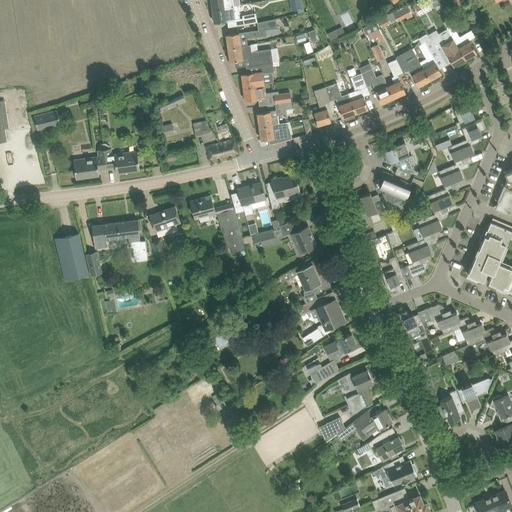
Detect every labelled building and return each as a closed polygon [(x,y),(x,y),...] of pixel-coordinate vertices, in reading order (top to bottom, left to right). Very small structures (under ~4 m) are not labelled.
[(211,0),(211,2),(210,2),(211,7),(212,7),(212,8),(233,6),(232,0),(211,0)] [(301,0),(290,0),(292,11),(298,10),(301,9),(303,9),(302,4),(301,0)] [(415,6),(420,16),(432,9),(428,0),(415,6)] [(212,9),(211,10),(212,15),(213,15),(214,21),(240,18),(239,11),(238,5),(233,6),(212,8),(212,9)] [(393,13),(398,22),(406,17),(407,19),(412,16),(407,5),(393,13)] [(256,13),(243,15),(244,25),(257,22),(256,13)] [(379,20),(382,27),(391,22),(387,16),(379,20)] [(236,33),(226,34),(228,48),(248,45),(247,38),(267,35),(267,29),(277,28),(276,18),(271,19),(257,22),(257,23),(258,30),(236,33)] [(449,18),(445,20),(443,21),(447,29),(458,48),(465,59),(477,52),(469,40),(476,36),(471,29),(460,36),(449,18)] [(377,23),(364,29),(369,40),(377,36),(382,34),(377,23)] [(308,32),(312,41),(319,39),(315,29),(308,32)] [(436,29),(428,35),(445,66),(451,62),(453,66),(465,59),(458,48),(447,29),(439,34),(436,29)] [(334,30),(327,34),(330,40),(337,37),(334,30)] [(420,62),(423,68),(430,80),(441,73),(435,62),(430,52),(435,49),(441,58),(440,58),(447,70),(445,66),(428,35),(427,33),(418,38),(422,43),(419,45),(426,58),(420,62)] [(310,42),(304,44),(307,54),(313,52),(310,42)] [(384,58),(377,43),(371,46),(378,61),(384,58)] [(248,45),(228,48),(230,61),(249,58),(250,66),(260,64),(273,63),(271,50),(271,49),(252,51),(251,44),(248,45)] [(407,67),(413,78),(418,86),(430,80),(423,68),(417,72),(406,53),(396,57),(397,59),(402,70),(407,67)] [(402,70),(397,59),(388,63),(394,76),(392,77),(394,83),(400,80),(397,74),(403,72),(402,70)] [(260,71),(241,74),(243,87),(264,84),(264,83),(263,73),(274,71),(273,66),(273,63),(260,64),(260,71)] [(372,68),(361,73),(366,86),(372,84),(377,94),(381,103),(393,98),(388,86),(383,74),(376,77),(372,68)] [(355,90),(348,93),(355,113),(368,108),(364,96),(361,89),(366,86),(361,73),(350,77),(355,90)] [(394,83),(388,86),(393,98),(405,92),(400,80),(394,83)] [(336,82),(326,86),(331,101),(336,99),(339,108),(343,117),(355,113),(348,93),(341,95),(336,82)] [(264,84),(243,87),(245,100),(255,99),(266,97),(264,84)] [(314,112),(315,115),(318,125),(331,121),(325,103),(331,101),(326,86),(314,90),(321,110),(314,112)] [(291,101),(290,92),(274,94),(275,103),(291,101)] [(157,107),(158,111),(185,99),(183,95),(157,107)] [(104,99),(98,99),(100,113),(106,112),(104,99)] [(257,113),(259,126),(272,124),(279,124),(277,115),(287,113),(293,113),(291,101),(275,103),(276,110),(257,113)] [(474,101),(454,109),(459,121),(456,123),(458,129),(462,127),(472,123),(470,118),(474,116),(472,112),(477,110),(474,101)] [(34,116),(38,129),(61,123),(58,110),(34,116)] [(302,120),(303,123),(306,133),(312,131),(308,118),(302,120)] [(472,123),(462,127),(466,139),(464,140),(467,146),(471,144),(471,145),(479,141),(477,136),(481,134),(479,129),(484,127),(481,119),(472,123)] [(207,120),(193,123),(196,135),(210,132),(207,120)] [(218,126),(220,133),(228,130),(225,123),(218,126)] [(161,126),(162,136),(174,133),(173,124),(161,126)] [(272,124),(259,126),(261,140),(274,138),(282,136),(292,133),(290,126),(273,132),(272,124)] [(235,139),(221,143),(224,156),(239,152),(235,139)] [(456,164),(453,164),(456,171),(460,169),(460,170),(469,166),(466,161),(471,159),(469,154),(474,152),(471,145),(471,144),(467,146),(464,140),(448,147),(450,147),(452,152),(451,152),(456,164)] [(394,174),(404,177),(407,179),(411,171),(413,170),(408,156),(406,157),(405,154),(409,153),(404,141),(392,146),(391,144),(379,148),(384,160),(387,159),(388,161),(391,160),(392,162),(391,163),(398,166),(394,174)] [(206,147),(207,149),(209,159),(224,156),(221,143),(206,147)] [(111,148),(104,149),(107,168),(116,167),(116,173),(140,170),(137,151),(112,154),(111,148)] [(73,160),(75,169),(76,179),(99,175),(98,169),(107,168),(104,149),(98,150),(99,156),(73,160)] [(433,161),(427,176),(437,171),(438,171),(434,161),(433,161)] [(445,189),(443,189),(446,196),(449,194),(450,195),(458,191),(456,186),(460,184),(458,179),(463,177),(460,170),(460,169),(456,171),(453,164),(438,171),(437,171),(437,172),(439,171),(441,177),(440,177),(445,189)] [(495,207),(495,208),(511,214),(511,170),(506,173),(508,178),(504,185),(506,186),(503,192),(502,192),(496,204),(495,207)] [(275,192),(268,194),(271,204),(272,209),(280,207),(277,198),(294,193),(296,198),(302,197),(299,184),(297,185),(294,174),(282,178),(281,176),(272,179),(275,192)] [(411,183),(421,187),(424,181),(413,177),(411,183)] [(382,191),(388,207),(389,207),(388,205),(401,200),(404,201),(411,183),(400,179),(398,184),(390,181),(388,184),(383,181),(380,188),(386,190),(385,192),(383,193),(382,191)] [(239,192),(231,194),(235,208),(243,205),(245,215),(253,213),(251,202),(266,198),(264,192),(261,182),(252,184),(253,186),(238,190),(239,192)] [(434,214),(432,215),(435,221),(439,219),(439,220),(447,216),(445,211),(449,209),(448,204),(453,202),(450,195),(449,194),(446,196),(443,189),(427,196),(427,197),(428,196),(431,202),(430,202),(434,214)] [(366,225),(374,222),(371,214),(377,211),(380,219),(387,216),(382,203),(378,194),(372,197),(370,193),(360,197),(363,203),(358,205),(366,225)] [(190,208),(189,210),(190,211),(191,212),(193,212),(194,216),(207,212),(208,215),(218,212),(227,248),(231,247),(232,253),(244,250),(237,221),(234,212),(225,214),(222,205),(214,207),(212,198),(207,199),(206,199),(204,197),(196,199),(197,202),(190,203),(191,207),(190,208)] [(149,215),(152,225),(155,232),(167,227),(169,233),(178,230),(176,224),(181,223),(175,206),(149,215)] [(424,239),(422,240),(424,246),(428,244),(428,245),(437,241),(434,236),(439,234),(437,230),(442,227),(439,220),(439,219),(435,221),(432,215),(416,221),(416,222),(418,221),(420,227),(419,227),(424,239)] [(480,275),(485,277),(488,270),(492,272),(488,282),(511,292),(511,267),(498,262),(508,238),(511,239),(511,236),(511,225),(493,218),(491,222),(490,221),(479,249),(478,249),(468,274),(478,279),(480,275)] [(138,219),(92,225),(93,235),(94,241),(95,248),(101,247),(100,240),(106,239),(128,236),(129,243),(130,243),(130,247),(133,247),(135,261),(148,259),(145,240),(140,241),(140,235),(139,229),(138,219)] [(273,230),(252,235),(254,241),(274,236),(275,239),(283,236),(289,233),(288,232),(296,229),(293,221),(285,223),(280,225),(281,228),(275,229),(273,230)] [(241,225),(243,235),(260,232),(258,222),(241,225)] [(297,231),(291,234),(294,240),(296,239),(301,251),(299,252),(300,253),(307,249),(317,245),(311,233),(310,233),(307,227),(297,231)] [(366,233),(369,239),(377,236),(374,230),(366,233)] [(55,239),(57,249),(65,280),(89,274),(81,243),(79,233),(55,239)] [(379,237),(369,241),(371,247),(382,242),(379,237)] [(161,263),(165,261),(163,257),(164,256),(164,255),(167,254),(161,239),(153,242),(161,263)] [(400,268),(403,274),(405,279),(418,274),(423,272),(424,272),(426,266),(424,261),(428,259),(426,254),(432,252),(428,245),(428,244),(424,246),(422,240),(405,246),(406,247),(407,246),(410,252),(409,252),(413,263),(407,265),(400,268)] [(98,251),(86,254),(91,275),(103,273),(98,251)] [(381,262),(380,268),(381,272),(389,291),(397,288),(395,283),(400,281),(398,277),(403,274),(400,268),(395,256),(395,257),(390,259),(389,263),(381,262)] [(300,269),(297,270),(305,290),(303,291),(306,297),(303,298),(305,303),(318,298),(317,297),(315,293),(320,291),(317,285),(328,280),(318,257),(307,262),(306,260),(298,265),(300,269)] [(301,315),(301,314),(304,320),(308,319),(315,322),(321,319),(323,324),(303,337),(308,344),(327,332),(325,329),(344,320),(335,299),(326,303),(322,295),(317,297),(318,298),(305,303),(297,306),(301,315)] [(432,306),(426,308),(418,311),(423,323),(436,318),(440,328),(441,328),(443,333),(442,334),(442,335),(458,328),(456,322),(460,320),(456,312),(451,314),(450,310),(445,311),(443,306),(437,303),(437,304),(432,306)] [(406,310),(398,314),(408,339),(426,331),(420,316),(415,318),(413,313),(408,315),(406,310)] [(456,322),(458,328),(461,327),(465,339),(466,338),(468,344),(467,345),(483,339),(481,332),(485,330),(481,323),(476,325),(475,320),(470,322),(468,316),(460,320),(456,322)] [(481,332),(483,339),(486,338),(490,349),(491,349),(493,355),(492,355),(492,356),(508,349),(506,343),(510,341),(507,333),(501,335),(500,331),(495,332),(493,327),(485,330),(481,332)] [(336,340),(324,345),(330,358),(341,353),(341,352),(344,350),(345,352),(357,346),(351,333),(339,338),(339,339),(336,341),(336,340)] [(431,339),(434,346),(441,343),(438,336),(431,339)] [(425,352),(416,356),(419,363),(428,359),(425,352)] [(317,369),(323,379),(339,369),(334,359),(317,369)] [(359,392),(348,397),(354,411),(372,403),(370,398),(365,386),(373,382),(367,370),(358,374),(353,377),(352,377),(353,379),(351,379),(353,384),(355,383),(359,392)] [(472,383),(458,389),(458,387),(457,388),(463,402),(464,402),(463,401),(467,399),(471,408),(480,404),(477,395),(487,391),(487,393),(488,392),(487,390),(495,370),(491,378),(488,377),(472,384),(472,383)] [(442,404),(437,406),(443,419),(447,418),(449,421),(460,417),(459,413),(464,411),(456,390),(450,392),(451,396),(440,400),(442,404)] [(220,391),(212,396),(217,405),(224,400),(221,395),(222,395),(220,391)] [(501,394),(495,396),(493,397),(489,405),(498,409),(503,422),(501,423),(501,424),(511,420),(511,419),(511,402),(508,394),(502,396),(501,394)] [(345,427),(341,430),(346,436),(355,429),(360,425),(365,431),(366,430),(370,434),(378,428),(382,426),(391,421),(384,409),(375,413),(372,415),(368,410),(352,422),(345,427)] [(165,410),(159,414),(166,425),(172,421),(165,410)] [(340,417),(327,423),(333,436),(336,434),(341,430),(345,427),(340,417)] [(511,423),(503,427),(494,431),(499,443),(511,438),(511,437),(511,423)] [(393,427),(379,434),(368,442),(357,448),(360,452),(375,444),(383,461),(390,457),(391,459),(398,455),(396,451),(404,446),(397,433),(396,433),(393,427)] [(381,466),(373,471),(375,476),(380,473),(386,487),(393,484),(401,481),(402,483),(410,480),(409,478),(417,475),(415,471),(417,470),(414,463),(412,464),(411,460),(405,462),(402,456),(381,466)] [(297,480),(291,483),(295,491),(301,487),(297,480)] [(477,507),(475,508),(476,509),(477,511),(506,511),(505,508),(511,505),(505,490),(491,496),(492,498),(485,501),(484,499),(475,503),(477,507)] [(380,497),(384,505),(394,501),(398,500),(399,499),(396,491),(380,497)] [(397,504),(391,507),(393,511),(429,511),(430,511),(428,505),(426,505),(425,503),(423,504),(419,495),(414,498),(413,498),(408,500),(405,501),(404,500),(397,503),(397,504)] [(351,500),(342,504),(345,511),(352,508),(354,508),(351,500)]
